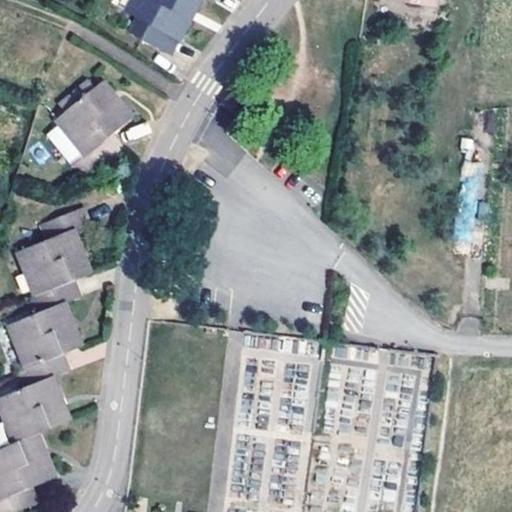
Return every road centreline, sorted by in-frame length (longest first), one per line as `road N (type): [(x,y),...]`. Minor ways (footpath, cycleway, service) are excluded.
road 1 (residential): [(187,118),(438,342),(511,344)]
road 2 (residential): [(92,511),(116,458),(151,205),(187,118)]
road 3 (residential): [(187,118),(270,0)]
